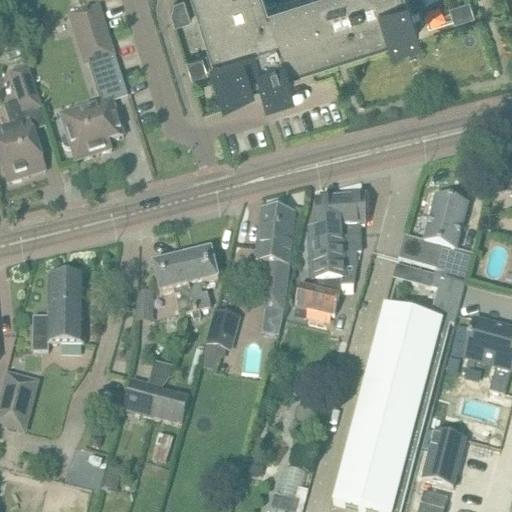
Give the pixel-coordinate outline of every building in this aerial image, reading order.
[(181,0),(174,2),(171,14),(175,26),(190,21),(184,0),(181,0)] [(196,0),(226,98),(256,89),(244,47),(253,45),(266,86),(267,90),(294,82),(290,68),(320,59),(391,36),(393,43),(419,34),(407,0),(284,0),(275,3),(266,6),(264,0),(196,0)] [(469,1),(449,7),(454,23),(474,17),(469,1)] [(99,103),(60,116),(67,138),(64,139),(62,142),(64,149),(68,151),(71,150),(76,164),(112,152),(109,143),(123,139),(112,104),(108,92),(123,88),(124,87),(99,8),(80,14),(67,18),(83,68),(88,67),(99,103)] [(446,22),(443,11),(425,16),(429,27),(446,22)] [(203,57),(189,61),(194,76),(207,72),(203,57)] [(43,166),(37,147),(30,123),(27,124),(24,115),(40,110),(27,69),(10,75),(19,102),(4,107),(11,129),(0,132),(0,162),(6,182),(10,180),(15,183),(21,181),(23,176),(28,175),(26,171),(43,166)] [(511,196),(508,183),(493,186),(497,201),(511,196)] [(441,279),(465,285),(473,256),(455,251),(466,212),(467,207),(448,202),(449,198),(437,195),(432,197),(429,211),(433,212),(425,243),(404,238),(398,261),(443,273),(441,279)] [(343,281),(341,287),(354,287),(357,266),(357,254),(361,254),(361,252),(362,252),(360,228),(364,228),(365,198),(340,200),(344,281),(343,281)] [(344,281),(340,200),(317,202),(319,230),(312,230),(315,290),(300,287),(295,309),(334,318),(340,296),(339,296),(341,287),(343,281),(344,281)] [(290,267),(288,267),(292,235),(294,215),(262,211),(259,231),(255,263),(269,265),(263,314),(283,317),(290,267)] [(211,252),(182,259),(195,314),(210,310),(207,295),(202,296),(201,291),(205,290),(204,285),(218,282),(211,252)] [(180,317),(195,314),(182,259),(152,267),(157,286),(160,296),(174,293),(175,298),(181,296),(182,301),(176,303),(180,317)] [(438,292),(430,320),(453,326),(465,285),(441,279),(435,277),(431,290),(438,292)] [(83,346),(84,298),(85,278),(49,278),(48,319),(33,319),(32,354),(48,354),(48,346),(83,346)] [(138,324),(150,325),(151,296),(138,296),(138,324)] [(453,326),(430,320),(384,308),(333,505),(360,511),(402,511),(453,326)] [(215,314),(206,347),(220,351),(226,352),(230,353),(238,320),(215,314)] [(511,373),(511,332),(474,322),(463,360),(496,369),(489,393),(504,398),(511,373)] [(154,363),(148,387),(162,391),(171,380),(174,368),(154,363)] [(6,375),(0,398),(0,428),(25,435),(39,384),(6,375)] [(131,383),(123,415),(154,423),(162,391),(148,387),(131,383)] [(181,430),(189,398),(162,391),(154,423),(181,430)] [(434,434),(421,482),(453,490),(466,442),(434,434)] [(265,464),(246,459),(242,475),(261,480),(265,464)] [(274,497),(270,510),(276,511),(291,511),(298,489),(301,490),(306,472),(284,466),(276,497),(274,497)] [(302,511),(308,492),(301,490),(298,489),(291,511),(302,511)]
